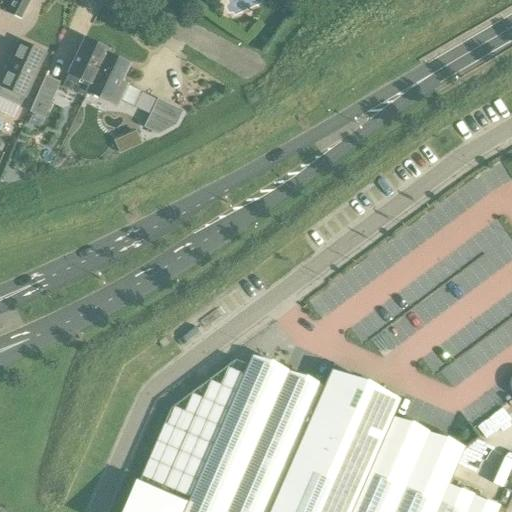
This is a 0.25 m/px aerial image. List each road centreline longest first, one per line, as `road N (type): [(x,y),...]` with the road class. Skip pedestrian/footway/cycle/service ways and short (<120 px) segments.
road 1 (residential): [(511,128),(164,383),(144,408),(98,511)]
road 2 (secondary): [(38,335),(187,258),(411,89)]
road 3 (secondary): [(411,89),(26,286)]
road 4 (residential): [(248,69),(137,0)]
